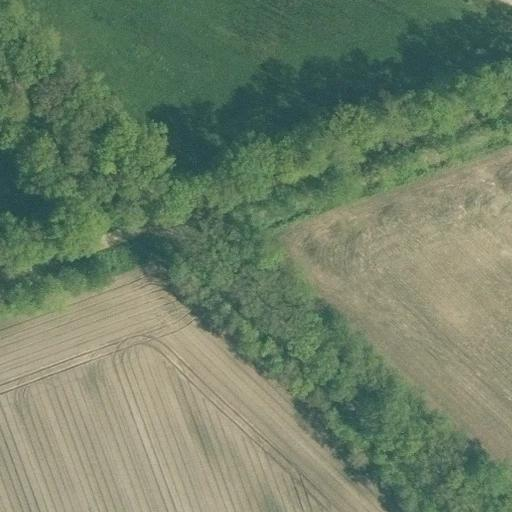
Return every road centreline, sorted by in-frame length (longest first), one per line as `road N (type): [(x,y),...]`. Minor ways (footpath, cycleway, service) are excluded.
road 1 (track): [(460,511),(160,221)]
road 2 (track): [(160,221),(511,94)]
road 3 (track): [(160,221),(0,68)]
road 4 (track): [(0,277),(160,221)]
